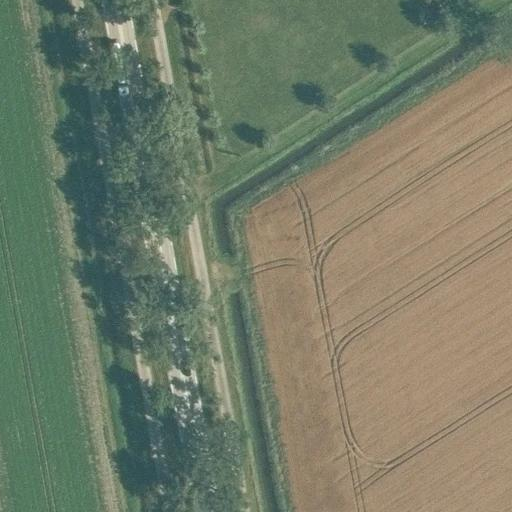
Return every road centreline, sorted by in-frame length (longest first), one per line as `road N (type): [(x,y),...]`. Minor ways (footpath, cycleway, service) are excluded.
road 1 (unclassified): [(151,0),(243,511)]
road 2 (primary): [(210,511),(118,0)]
road 3 (unclassified): [(164,511),(74,0)]
